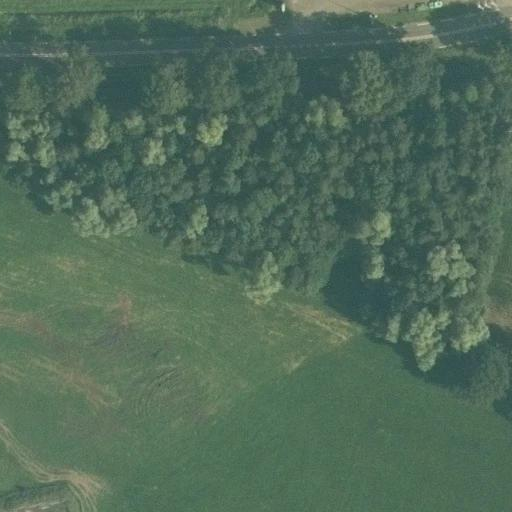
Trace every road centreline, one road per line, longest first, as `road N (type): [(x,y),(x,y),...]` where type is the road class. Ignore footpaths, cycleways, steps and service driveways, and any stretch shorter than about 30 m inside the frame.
road 1 (track): [(511,357),(0,149)]
road 2 (secondary): [(0,52),(301,46),(480,31),(511,21)]
